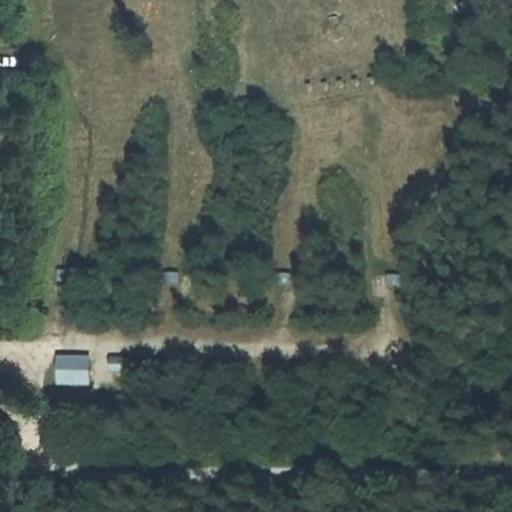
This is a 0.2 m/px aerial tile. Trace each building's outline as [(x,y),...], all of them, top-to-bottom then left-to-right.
[(18,0),(6,0),(6,20),(18,20),(18,0)] [(472,9),(484,4),(482,0),(470,0),(468,1),(472,9)] [(511,19),(511,0),(502,0),(505,21),(511,19)] [(61,280),(72,280),(72,271),(61,271),(61,280)] [(168,282),(181,282),(181,273),(167,273),(168,282)] [(279,283),(293,282),(292,274),(278,275),(279,283)] [(391,283),(404,282),(403,274),(390,275),(391,283)] [(64,382),(91,382),(91,361),(64,360),(64,382)] [(118,372),(134,371),(133,360),(117,361),(118,372)]
